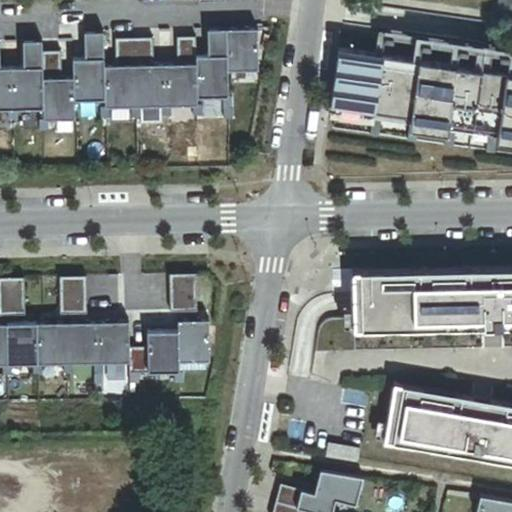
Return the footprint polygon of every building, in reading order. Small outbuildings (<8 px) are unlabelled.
[(511,16),(511,0),(496,0),(495,14),(511,16)] [(227,72),(225,29),(206,30),(207,56),(195,56),(196,98),(223,98),(228,98),(227,72)] [(259,71),(257,29),(225,29),(227,72),(259,71)] [(103,66),(103,32),(83,33),(84,59),(72,59),(73,78),(73,101),(104,101),(103,66)] [(195,56),(195,37),(175,38),(176,65),(165,65),(165,107),(170,107),(192,106),(192,117),(201,117),(201,106),(196,106),(196,98),(195,56)] [(153,65),(153,38),(133,39),(135,107),(140,107),(140,118),(140,124),(162,124),(162,118),(170,118),(170,107),(165,107),(165,65),(153,65)] [(135,107),(133,39),(114,39),(115,66),(103,66),(104,101),(104,108),(109,108),(131,107),(131,118),(140,118),(140,107),(135,107)] [(41,52),(41,41),(22,41),(23,68),(11,68),(12,110),(7,110),(8,121),(17,121),(16,110),(42,110),(41,52)] [(392,60),(394,43),(385,42),(383,59),(392,60)] [(430,65),(432,48),(423,47),(420,64),(430,65)] [(61,52),(41,52),(42,110),(43,120),(38,120),(39,132),(48,131),(47,120),(74,120),(73,101),(73,78),(61,78),(61,52)] [(468,70),(470,53),(461,52),(459,69),(468,70)] [(383,59),(344,54),(336,109),(373,114),(382,115),(410,119),(419,120),(447,124),(456,125),(488,130),(497,131),(511,133),(511,76),(509,76),(500,75),(468,70),(459,69),(430,65),(420,64),(392,60),(383,59)] [(509,76),(511,59),(502,58),(500,75),(509,76)] [(0,110),(7,110),(12,110),(11,68),(0,68),(0,110)] [(228,98),(223,98),(223,109),(232,108),(232,98),(228,98)] [(104,108),(100,108),(100,119),(109,119),(109,108),(104,108)] [(232,108),(223,109),(223,120),(232,120),(232,108)] [(378,140),(382,115),(373,114),(370,139),(378,140)] [(416,145),(419,120),(410,119),(407,144),(416,145)] [(444,149),(452,150),(456,125),(447,124),(444,149)] [(485,155),(494,156),(497,131),(488,130),(485,155)] [(511,269),(353,276),(355,334),(511,326),(511,269)] [(195,274),(168,275),(169,294),(196,293),(195,274)] [(85,277),(59,277),(59,297),(86,296),(85,277)] [(23,278),(0,278),(0,297),(23,297),(23,278)] [(196,293),(169,294),(169,313),(196,312),(196,293)] [(86,296),(59,297),(59,315),(86,315),(86,296)] [(23,297),(0,297),(0,316),(24,316),(23,297)] [(207,319),(177,320),(177,331),(178,362),(205,361),(209,361),(207,319)] [(97,322),(66,323),(67,365),(72,365),(93,364),(93,375),(102,375),(102,364),(98,364),(97,322)] [(128,322),(97,322),(98,364),(102,364),(129,363),(128,348),(128,322)] [(66,323),(35,324),(36,366),(41,366),(62,365),(63,376),(72,376),(72,365),(67,365),(66,323)] [(5,324),(0,324),(0,366),(2,367),(2,378),(11,377),(11,366),(6,366),(5,324)] [(36,366),(35,324),(5,324),(6,366),(11,366),(32,366),(32,377),(41,377),(41,366),(36,366)] [(177,331),(146,332),(147,348),(147,374),(174,373),(179,373),(179,372),(178,362),(177,331)] [(147,348),(128,348),(129,363),(129,374),(138,374),(147,374),(147,348)] [(205,371),(205,361),(178,362),(179,372),(205,371)] [(179,373),(174,373),(174,385),(184,384),(183,373),(179,373)] [(138,374),(129,374),(129,385),(138,385),(138,374)] [(102,375),(93,375),(94,387),(103,387),(102,375)] [(511,404),(393,385),(383,445),(511,466),(511,404)] [(358,448),(326,443),(324,458),(356,463),(358,448)] [(357,503),(363,477),(320,470),(315,491),(281,485),(276,503),(309,511),(331,511),(335,499),(357,503)] [(511,511),(511,501),(480,496),(475,511),(511,511)] [(309,511),(276,503),(273,511),(309,511)]
